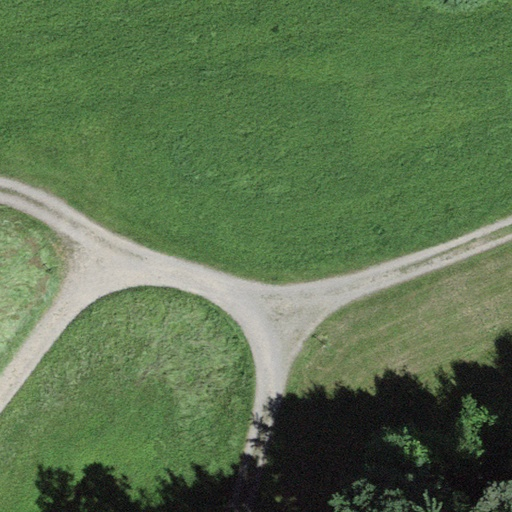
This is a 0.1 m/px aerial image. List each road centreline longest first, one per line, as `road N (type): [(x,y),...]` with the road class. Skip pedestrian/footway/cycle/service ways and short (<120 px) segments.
road 1 (track): [(0,394),(105,243),(299,318)]
road 2 (track): [(299,318),(511,225)]
road 3 (track): [(248,511),(299,318)]
